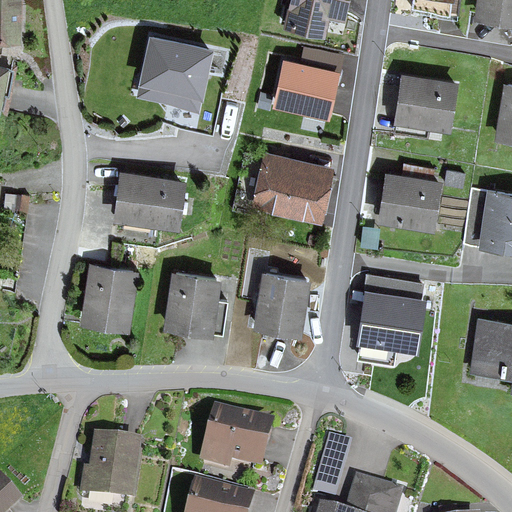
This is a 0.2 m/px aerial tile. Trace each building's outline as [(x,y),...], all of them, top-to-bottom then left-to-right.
[(0,0),(0,40),(15,40),(16,0),(0,0)] [(341,15),(344,0),(289,0),(289,2),(285,1),(281,21),(288,23),(288,24),(320,31),(325,11),(341,15)] [(460,0),(399,0),(398,14),(413,15),(414,9),(459,14),(460,0)] [(511,0),(479,0),(477,14),(511,19),(511,0)] [(210,48),(152,35),(140,92),(198,105),(210,48)] [(274,101),(326,113),(334,73),(283,62),(274,101)] [(0,110),(1,110),(9,70),(0,67),(0,110)] [(394,117),(399,117),(396,131),(425,136),(427,122),(447,125),(453,85),(401,77),(394,117)] [(511,139),(511,85),(506,85),(497,137),(511,139)] [(260,200),(312,211),(321,172),(269,160),(260,200)] [(179,183),(121,175),(116,215),(173,223),(179,183)] [(437,184),(385,175),(378,215),(430,224),(437,184)] [(511,194),(469,188),(461,241),(511,248),(511,194)] [(133,265),(150,267),(152,249),(136,247),(133,265)] [(83,319),(123,324),(131,272),(91,266),(83,319)] [(206,331),(207,327),(221,329),(225,301),(211,299),(214,279),(174,273),(166,325),(206,331)] [(264,273),(255,326),(295,332),(304,279),(264,273)] [(419,301),(367,292),(357,357),(390,362),(393,343),(412,346),(419,301)] [(511,387),(511,388),(511,389),(511,388),(511,325),(478,321),(471,372),(472,372),(473,367),(499,370),(498,373),(502,374),(503,371),(511,372),(511,387)] [(205,450),(256,464),(267,425),(216,411),(205,450)] [(127,497),(135,444),(95,438),(90,470),(84,469),(81,490),(127,497)] [(0,511),(2,511),(17,499),(0,480),(0,511)] [(348,501),(344,511),(390,511),(397,492),(365,482),(358,505),(348,501)] [(188,511),(243,511),(247,499),(196,485),(188,511)]
